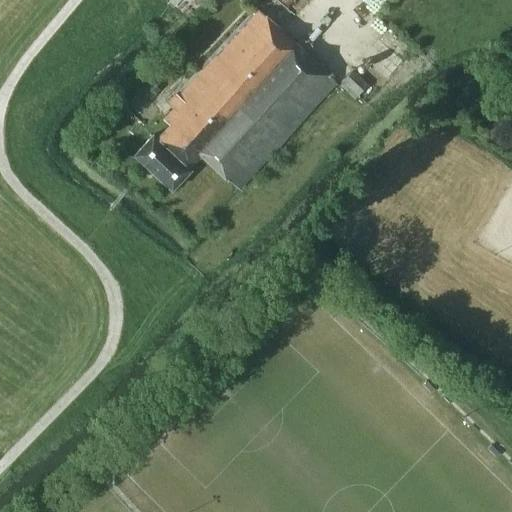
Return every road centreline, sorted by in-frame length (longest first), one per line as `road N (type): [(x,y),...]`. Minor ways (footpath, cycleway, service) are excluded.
road 1 (track): [(0,466),(98,364),(115,326),(103,272),(10,179),(0,157)]
road 2 (track): [(0,108),(18,68),(75,0)]
